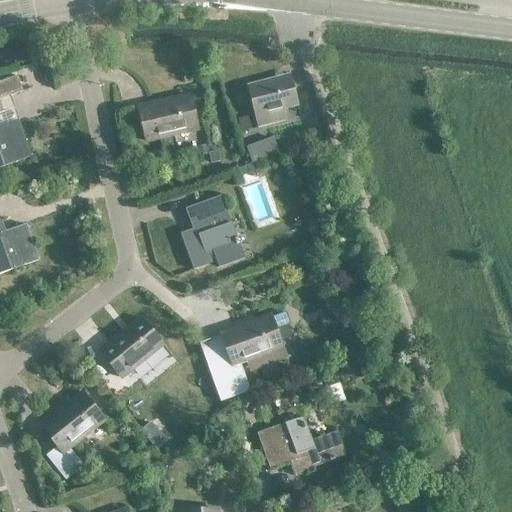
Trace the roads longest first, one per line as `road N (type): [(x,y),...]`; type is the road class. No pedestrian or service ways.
road 1 (residential): [(472,511),(299,47),(291,3)]
road 2 (residential): [(130,269),(79,30),(82,1)]
road 3 (secondary): [(291,3),(511,32)]
road 4 (residential): [(0,376),(130,269)]
